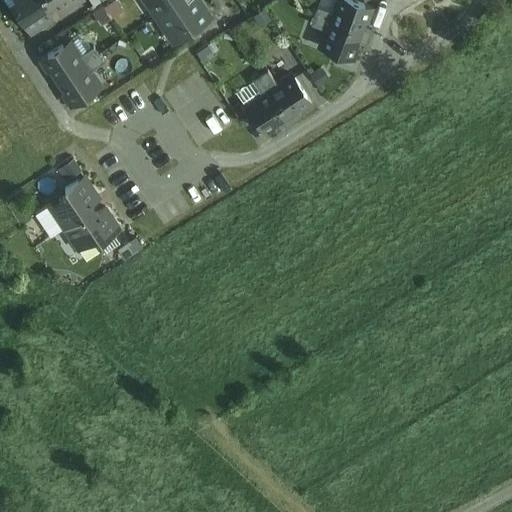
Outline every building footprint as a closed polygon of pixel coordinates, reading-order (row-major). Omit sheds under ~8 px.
[(50,2),(49,0),(18,0),(24,8),(19,11),(32,30),(52,17),(45,5),(50,2)] [(77,0),(49,0),(50,2),(52,0),(57,0),(63,9),(77,0)] [(100,19),(125,11),(121,0),(109,0),(96,4),(100,19)] [(153,16),(177,0),(160,0),(161,1),(149,10),(153,16)] [(202,0),(177,0),(153,16),(158,24),(170,16),(175,23),(183,18),(188,26),(210,12),(202,0)] [(318,5),(315,13),(362,31),(372,6),(356,0),(346,0),(344,6),(335,2),(332,11),(318,5)] [(362,31),(315,13),(312,22),(326,27),(323,35),(332,39),(329,47),(353,56),(362,31)] [(45,56),(60,79),(103,50),(98,43),(86,51),(81,44),(73,49),(67,41),(45,56)] [(103,50),(60,79),(75,101),(98,86),(92,78),(100,73),(95,66),(108,57),(103,50)] [(266,65),(259,70),(287,112),(310,97),(295,75),(287,81),(282,73),(274,78),(266,65)] [(287,112),(259,70),(252,74),(260,87),(253,92),(258,100),(250,105),(264,127),(287,112)] [(85,175),(66,188),(70,193),(61,199),(64,205),(55,211),(66,226),(91,209),(88,203),(99,196),(85,175)] [(107,207),(95,214),(91,209),(66,226),(76,241),(85,235),(89,241),(98,235),(101,240),(120,227),(107,207)]
